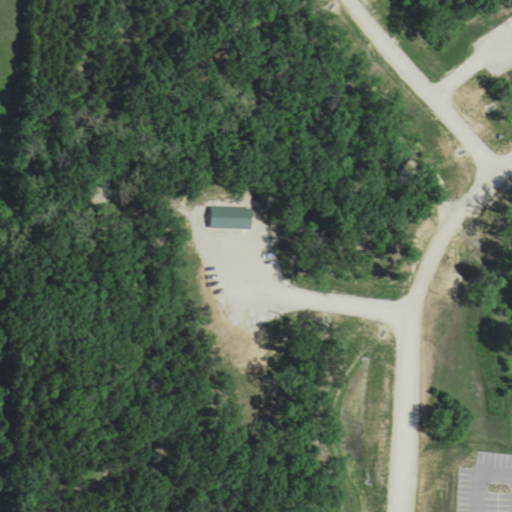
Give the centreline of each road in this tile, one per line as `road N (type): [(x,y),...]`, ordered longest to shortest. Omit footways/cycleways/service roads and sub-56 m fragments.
road 1 (residential): [(409,511),(415,311),(426,271),(511,151)]
road 2 (residential): [(415,311),(313,289),(245,306),(224,249)]
road 3 (residential): [(502,156),(363,0)]
